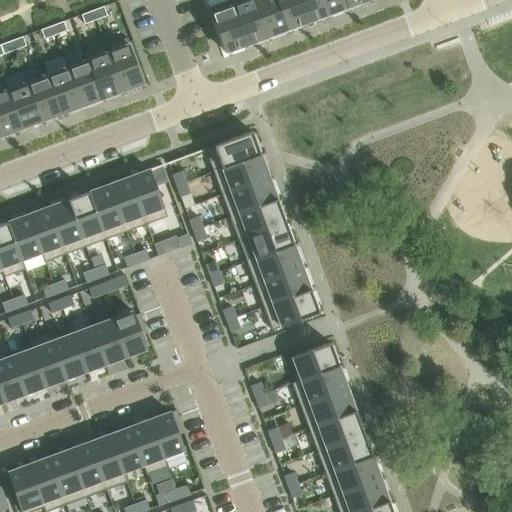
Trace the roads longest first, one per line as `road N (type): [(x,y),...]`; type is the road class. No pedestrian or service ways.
road 1 (residential): [(251,511),(196,370),(0,442)]
road 2 (residential): [(198,106),(446,13)]
road 3 (residential): [(0,179),(198,106)]
